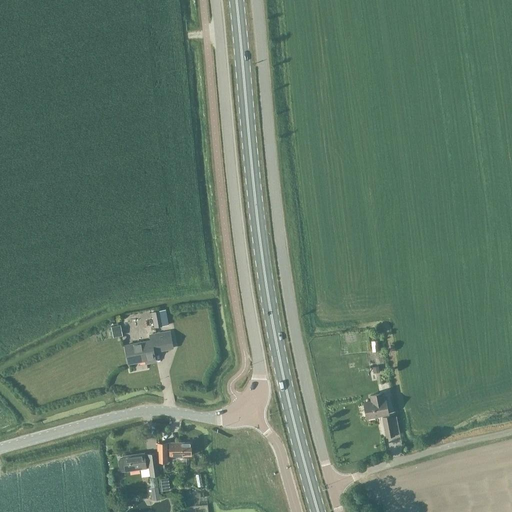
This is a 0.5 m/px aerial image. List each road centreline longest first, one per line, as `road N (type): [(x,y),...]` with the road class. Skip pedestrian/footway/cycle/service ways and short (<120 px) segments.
road 1 (primary): [(318,511),(268,306),(236,0)]
road 2 (unclassified): [(331,484),(279,236),(257,0)]
road 3 (tertiary): [(214,0),(259,372),(245,407)]
road 4 (tertiary): [(0,448),(134,413),(216,419),(245,407)]
road 5 (unclassified): [(331,484),(511,430)]
